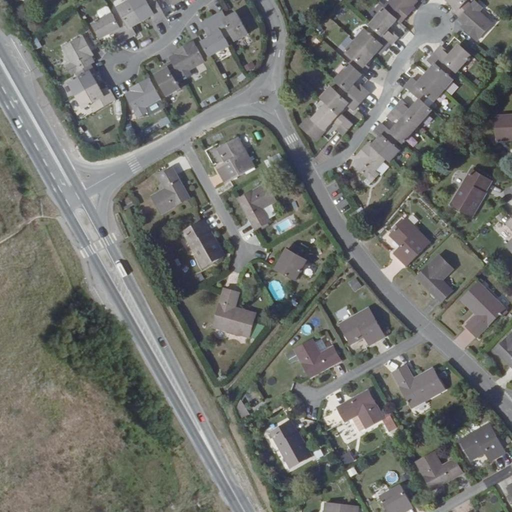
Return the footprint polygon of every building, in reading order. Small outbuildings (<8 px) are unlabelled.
[(147,0),(132,0),(131,1),(142,21),(153,16),(157,22),(166,17),(156,0),(147,0),(148,0),(147,0)] [(366,29),(346,51),(355,59),(336,80),(343,86),(337,92),(331,86),(322,98),(328,103),(313,119),(311,118),(302,127),(317,141),(335,121),(342,127),(339,130),(345,135),(353,126),(340,114),(348,105),(354,110),(370,93),(363,87),(361,90),(354,84),(370,67),(367,65),(382,48),(384,51),(391,43),(392,44),(397,37),(392,33),(391,34),(388,31),(397,20),(401,24),(414,9),(412,7),(418,0),(417,0),(389,0),(383,7),(384,9),(370,24),(378,31),(373,36),(366,29)] [(467,0),(446,0),(456,8),(453,11),(461,18),(459,21),(466,27),(464,29),(477,41),(492,23),(479,12),(483,7),(476,1),(473,5),(467,1),(467,0)] [(123,14),(116,18),(127,38),(136,34),(132,27),(142,21),(131,1),(119,7),(123,14)] [(103,20),(114,14),(110,7),(108,7),(100,11),(100,13),(103,20)] [(223,11),(213,17),(226,39),(232,35),(236,42),(249,34),(237,12),(227,18),(223,11)] [(116,18),(114,14),(103,20),(94,25),(102,39),(114,32),(117,37),(115,37),(118,43),(127,38),(116,18)] [(213,36),(202,41),(211,57),(230,47),(226,39),(213,17),(202,23),(206,30),(209,28),(213,36)] [(68,66),(73,75),(77,72),(95,62),(90,53),(93,52),(84,37),(64,48),(73,63),(68,66)] [(36,38),(30,41),(34,50),(40,47),(36,38)] [(171,59),(180,74),(185,84),(210,70),(205,60),(211,57),(202,41),(194,46),(195,49),(176,60),(174,57),(171,59)] [(399,139),(403,142),(433,110),(424,102),(429,97),(435,102),(453,81),(447,76),(453,70),(456,73),(472,56),(460,44),(450,55),(446,52),(447,51),(441,46),(427,61),(433,67),(418,83),(413,78),(406,85),(420,99),(411,108),(407,105),(408,104),(403,99),(389,113),(395,118),(397,117),(400,120),(390,131),(381,123),(374,130),(379,136),(372,144),(370,142),(358,155),(360,157),(353,164),(372,182),(379,175),(374,170),(386,158),(391,162),(401,150),(395,145),(399,139)] [(152,83),(160,98),(179,87),(173,77),(180,74),(171,59),(165,62),(164,60),(156,65),(159,72),(161,71),(163,76),(152,83)] [(81,78),(71,84),(77,95),(99,84),(93,75),(97,73),(91,64),(77,72),(81,78)] [(135,90),(126,94),(138,116),(148,112),(145,107),(161,99),(160,98),(152,83),(150,78),(134,87),(135,90)] [(104,94),(99,84),(77,95),(84,108),(91,104),(95,112),(117,100),(111,90),(104,94)] [(511,115),(494,117),(496,144),(511,142),(511,115)] [(217,168),(226,183),(255,167),(238,138),(218,149),(226,163),(217,168)] [(153,196),(163,214),(189,199),(175,174),(176,173),(172,165),(158,173),(166,189),(153,196)] [(493,181),(472,169),(452,204),(473,216),(493,181)] [(277,201),(267,183),(240,199),(253,223),(252,224),(257,233),(272,224),(263,209),(277,201)] [(432,242),(408,218),(391,235),(402,246),(395,253),(408,266),(432,242)] [(203,221),(183,232),(203,267),(223,257),(203,221)] [(290,251),(278,271),(297,283),(310,263),(290,251)] [(455,270),(440,255),(419,276),(437,294),(435,295),(443,303),(455,290),(445,280),(455,270)] [(348,283),(354,292),(361,287),(355,278),(348,283)] [(479,281),(461,300),(477,316),(466,327),(478,339),(507,309),(479,281)] [(239,294),(223,288),(210,329),(248,341),(256,316),(234,309),(239,294)] [(371,307),(341,324),(352,345),(366,337),(371,345),(387,337),(371,307)] [(511,332),(496,348),(511,364),(511,332)] [(313,339),(295,349),(311,376),(333,364),(336,364),(343,360),(334,346),(321,354),(313,339)] [(409,364),(395,373),(414,407),(447,389),(435,367),(416,377),(409,364)] [(386,418),(371,391),(348,404),(347,402),(339,407),(347,422),(360,415),(368,429),(386,418)] [(292,421),(271,432),(290,469),(311,457),(292,421)] [(491,424),(462,440),(473,461),(487,453),(492,461),(507,453),(491,424)] [(434,452),(417,462),(432,489),(454,477),(457,477),(464,473),(456,458),(442,465),(434,452)] [(402,486),(383,497),(391,511),(402,511),(414,506),(402,486)]
